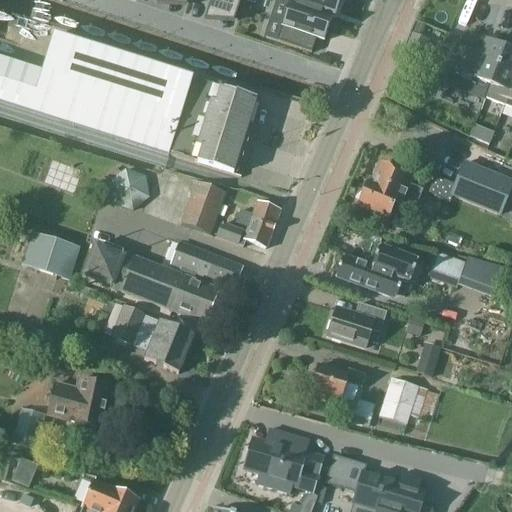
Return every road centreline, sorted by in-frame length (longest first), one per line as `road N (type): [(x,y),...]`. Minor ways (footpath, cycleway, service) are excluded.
road 1 (tertiary): [(215,406),(353,85)]
road 2 (residential): [(215,406),(494,478)]
road 3 (residential): [(353,85),(85,0)]
